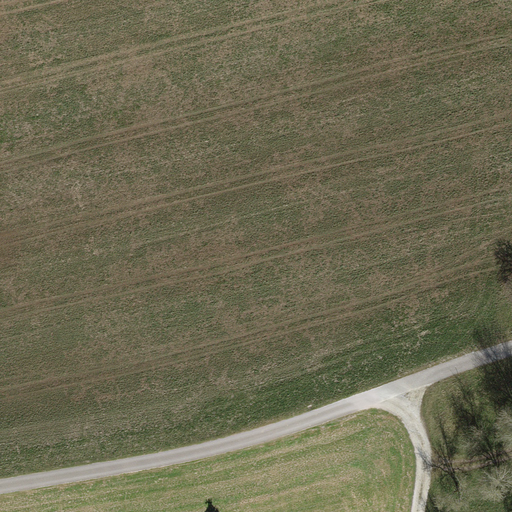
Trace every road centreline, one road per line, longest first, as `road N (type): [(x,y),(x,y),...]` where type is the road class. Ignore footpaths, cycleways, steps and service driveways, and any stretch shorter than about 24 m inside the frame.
road 1 (track): [(511,347),(399,390),(176,454),(0,485)]
road 2 (track): [(399,390),(428,469),(425,511)]
